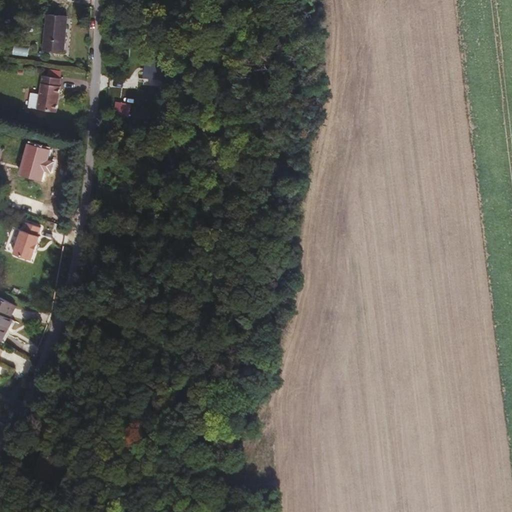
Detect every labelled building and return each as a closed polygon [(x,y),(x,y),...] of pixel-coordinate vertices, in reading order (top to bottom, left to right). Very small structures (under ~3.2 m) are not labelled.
[(49,15),(46,39),(67,43),(69,17),(49,15)] [(66,53),(67,43),(46,39),(45,50),(66,53)] [(43,76),(40,94),(37,109),(57,113),(61,87),(59,87),(60,79),(43,76)] [(179,78),(177,93),(195,96),(197,80),(179,78)] [(37,109),(40,94),(31,93),(29,108),(37,109)] [(29,235),(25,243),(42,251),(43,249),(47,242),(45,241),(49,233),(34,227),(31,235),(29,235)] [(42,251),(25,243),(19,257),(36,265),(40,257),(42,251)] [(38,448),(28,477),(44,483),(46,478),(53,480),(61,457),(38,448)]
